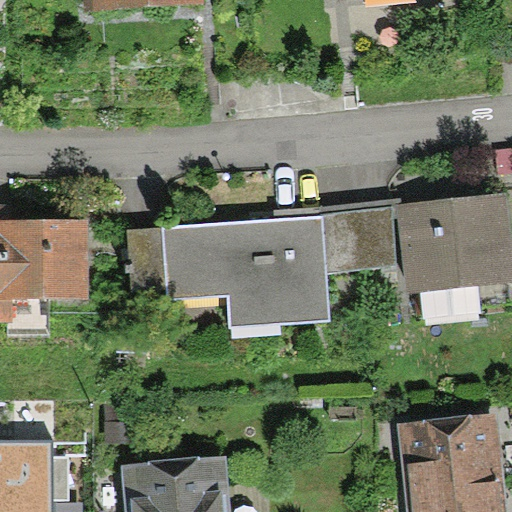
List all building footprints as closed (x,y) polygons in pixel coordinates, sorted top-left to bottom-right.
[(193,10),(191,0),(80,0),(82,19),(193,10)] [(330,0),(331,21),(408,19),(407,0),(330,0)] [(489,212),(390,217),(390,226),(358,228),(361,284),(392,283),(394,312),(494,307),(489,212)] [(356,227),(146,242),(151,317),(208,313),(211,354),(315,347),(311,293),(360,290),(356,227)] [(0,235),(0,334),(60,337),(64,238),(0,235)] [(491,511),(485,425),(395,431),(400,511),(491,511)] [(217,511),(215,467),(127,472),(129,511),(217,511)]
